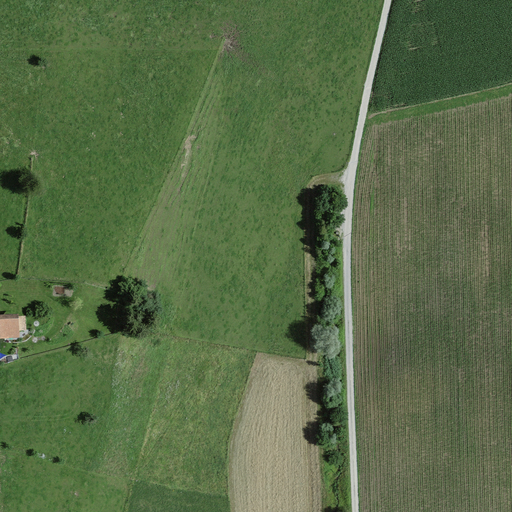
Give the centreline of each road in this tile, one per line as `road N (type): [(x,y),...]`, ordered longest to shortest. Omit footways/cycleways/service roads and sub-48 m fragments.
road 1 (track): [(387,0),(350,189),(355,511)]
road 2 (track): [(352,176),(321,181),(313,194),(310,366)]
